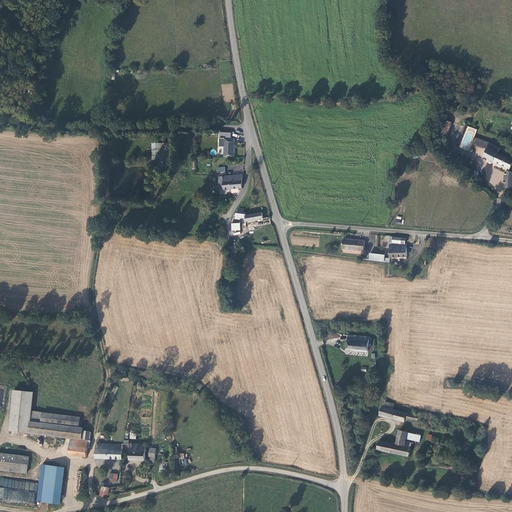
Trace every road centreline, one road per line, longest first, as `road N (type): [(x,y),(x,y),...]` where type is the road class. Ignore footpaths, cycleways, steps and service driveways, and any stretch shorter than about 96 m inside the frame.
road 1 (tertiary): [(278,224),(334,413),(344,489)]
road 2 (unclassified): [(88,484),(99,501),(113,501),(253,466),(344,489)]
road 3 (unclassified): [(475,236),(278,224)]
road 4 (tertiary): [(227,0),(252,135)]
road 5 (track): [(115,124),(249,128)]
